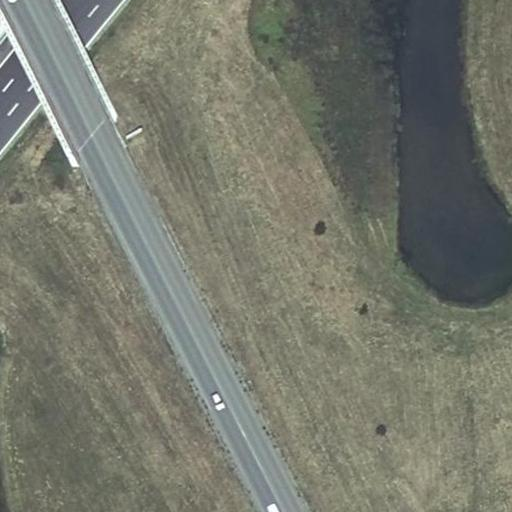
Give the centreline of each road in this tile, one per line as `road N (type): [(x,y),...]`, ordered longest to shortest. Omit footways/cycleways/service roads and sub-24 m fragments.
road 1 (secondary): [(17,0),(280,511)]
road 2 (trunk): [(0,100),(80,0)]
